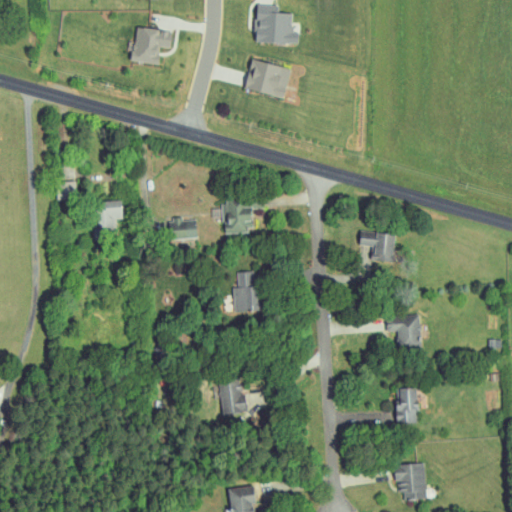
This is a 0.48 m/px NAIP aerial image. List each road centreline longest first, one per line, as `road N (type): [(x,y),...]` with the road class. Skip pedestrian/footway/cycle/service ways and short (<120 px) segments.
road 1 (tertiary): [(511,224),(0,79)]
road 2 (residential): [(188,134),(213,0)]
